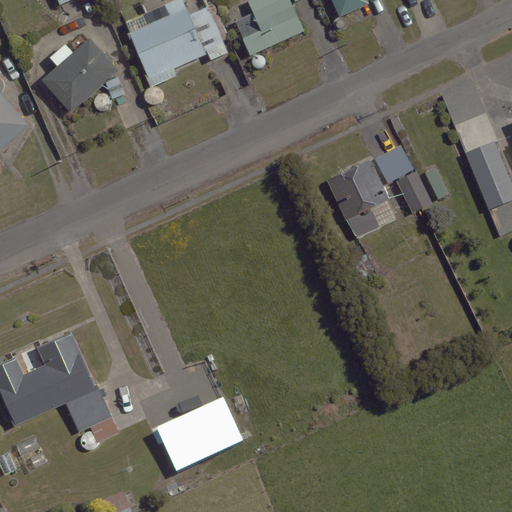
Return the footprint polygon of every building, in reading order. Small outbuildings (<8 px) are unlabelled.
[(180,0),(179,0),(127,24),(155,86),(178,76),(175,69),(206,55),(209,62),(228,54),(207,7),(187,15),(180,0)] [(306,34),(291,0),(254,0),(250,2),(262,32),(245,39),(253,57),(306,34)] [(332,0),(342,19),(383,0),(332,0)] [(40,89),(72,119),(122,66),(92,38),(77,54),(68,46),(52,64),(58,69),(40,89)] [(0,158),(42,126),(14,91),(0,101),(0,158)] [(436,214),(435,212),(431,205),(434,204),(417,174),(402,147),(377,161),(391,187),(397,183),(415,214),(418,213),(421,220),(422,222),(436,214)] [(375,161),(328,182),(355,243),(402,223),(375,161)] [(436,162),(423,169),(438,199),(451,193),(436,162)] [(20,362),(0,370),(0,398),(15,432),(68,409),(79,434),(93,428),(100,444),(121,435),(76,331),(35,349),(43,367),(26,374),(20,362)]
